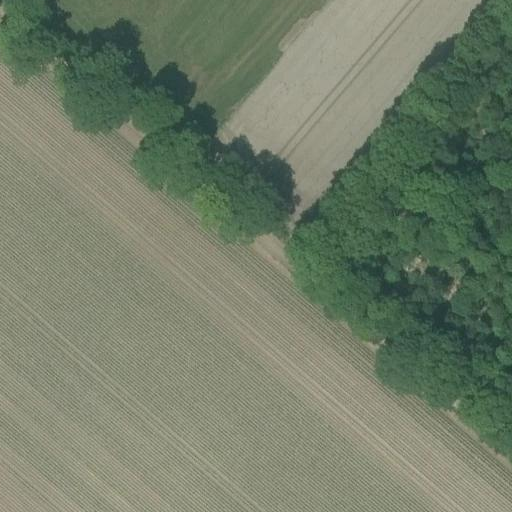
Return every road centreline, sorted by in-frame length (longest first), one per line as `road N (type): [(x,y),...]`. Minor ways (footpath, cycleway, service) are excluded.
road 1 (track): [(0,11),(309,274)]
road 2 (unclassified): [(511,450),(309,274)]
